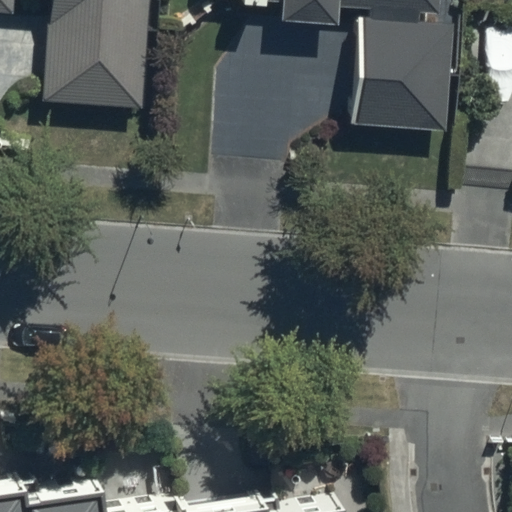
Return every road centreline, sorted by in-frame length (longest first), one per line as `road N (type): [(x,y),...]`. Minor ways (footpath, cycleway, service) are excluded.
road 1 (tertiary): [(0,284),(441,318)]
road 2 (residential): [(457,511),(441,318)]
